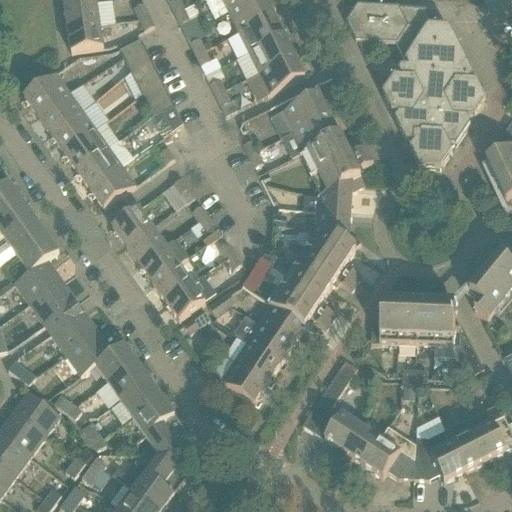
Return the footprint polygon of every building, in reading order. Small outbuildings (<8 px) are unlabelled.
[(96,8),(95,0),(62,0),(64,12),(96,8)] [(263,0),(220,0),(229,17),(263,0)] [(274,20),(264,0),(263,0),(229,17),(239,38),(274,20)] [(179,2),(170,7),(175,18),(185,14),(179,2)] [(100,30),(96,8),(64,12),(68,35),(100,30)] [(149,19),(144,8),(134,13),(140,24),(149,19)] [(473,122),(485,104),(448,31),(434,30),(426,13),(357,9),(347,25),(356,44),(396,47),(408,71),(401,71),(383,99),(392,118),(399,118),(395,124),(420,172),(440,174),(470,128),(466,122),(473,122)] [(190,25),(185,14),(175,18),(181,29),(190,25)] [(155,31),(149,19),(140,24),(145,35),(155,31)] [(284,40),(274,20),(239,38),(249,58),(284,40)] [(103,53),(100,30),(68,35),(71,58),(91,55),(103,53)] [(295,61),(284,40),(249,58),(259,78),(295,61)] [(205,55),(199,43),(190,48),(196,59),(205,55)] [(147,55),(141,44),(120,55),(125,66),(147,55)] [(152,67),(147,55),(125,66),(131,77),(152,67)] [(211,66),(205,55),(196,59),(201,71),(211,66)] [(305,82),(295,61),(259,78),(270,99),(305,82)] [(158,78),(152,67),(131,77),(136,88),(158,78)] [(163,89),(158,78),(136,88),(142,99),(163,89)] [(37,121),(70,98),(56,79),(24,102),(37,121)] [(225,95),(220,84),(210,89),(216,100),(225,95)] [(169,100),(163,89),(142,99),(147,110),(169,100)] [(231,107),(225,95),(216,100),(222,111),(231,107)] [(51,139),(83,116),(70,98),(37,121),(51,139)] [(284,117),(293,135),(294,138),(330,120),(319,99),(284,117)] [(175,111),(169,100),(147,110),(153,122),(175,111)] [(64,158),(96,135),(83,116),(51,139),(64,158)] [(294,138),(282,144),(293,164),(301,160),(308,157),(340,141),(330,120),(294,138)] [(77,176),(109,153),(96,135),(64,158),(77,176)] [(511,143),(504,139),(486,167),(508,215),(511,215),(511,143)] [(340,141),(308,157),(328,197),(329,199),(361,183),(356,174),(373,165),(365,150),(348,158),(340,141)] [(252,145),(247,147),(243,149),(249,160),(258,156),(252,145)] [(90,195),(122,172),(109,153),(77,176),(90,195)] [(175,164),(167,153),(159,159),(167,170),(175,164)] [(264,167),(258,156),(249,160),(255,172),(264,167)] [(104,214),(126,198),(136,191),(122,172),(90,195),(104,214)] [(0,193),(9,188),(0,175),(0,193)] [(189,194),(182,183),(173,189),(181,200),(189,194)] [(365,191),(361,183),(329,199),(328,197),(318,202),(317,216),(351,218),(352,197),(365,191)] [(0,220),(21,205),(9,188),(0,193),(0,220)] [(34,223),(21,205),(0,220),(0,237),(5,244),(34,223)] [(208,221),(201,211),(193,217),(200,227),(208,221)] [(126,252),(152,233),(139,214),(112,233),(126,252)] [(349,240),(351,218),(317,216),(316,230),(325,236),(326,235),(356,255),(361,248),(349,240)] [(222,240),(216,231),(208,221),(200,227),(207,237),(200,242),(206,250),(222,240)] [(47,241),(34,223),(5,244),(17,262),(47,241)] [(139,270),(165,252),(152,233),(126,252),(139,270)] [(325,236),(301,274),(331,294),(336,286),(351,296),(361,282),(346,271),(356,255),(326,235),(325,236)] [(59,259),(47,241),(17,262),(29,278),(28,279),(29,280),(48,266),(59,259)] [(152,289),(179,270),(190,262),(176,244),(166,252),(165,252),(139,270),(152,289)] [(235,258),(228,248),(219,254),(226,264),(235,258)] [(242,269),(237,262),(235,258),(226,264),(234,275),(242,269)] [(511,260),(502,259),(469,300),(480,308),(473,316),(487,327),(494,319),(501,325),(502,324),(499,322),(511,307),(511,260)] [(63,287),(48,266),(29,280),(28,279),(15,289),(30,310),(63,287)] [(165,307),(192,289),(179,270),(152,289),(165,307)] [(301,274),(275,312),(305,332),(311,324),(326,334),(336,320),(320,309),(331,294),(301,274)] [(165,307),(179,327),(217,300),(203,281),(192,289),(165,307)] [(99,337),(84,316),(63,287),(30,310),(65,360),(99,337)] [(229,298),(219,305),(225,314),(235,307),(229,298)] [(225,314),(219,305),(209,313),(215,321),(225,314)] [(372,335),(371,349),(434,353),(433,362),(458,364),(467,380),(469,383),(484,375),(462,331),(454,332),(455,313),(452,312),(391,309),(381,309),(380,335),(372,335)] [(292,351),(305,332),(275,312),(272,310),(260,329),(292,351)] [(204,316),(200,319),(194,324),(200,332),(210,325),(204,316)] [(200,332),(194,324),(184,331),(190,339),(200,332)] [(280,370),(292,351),(260,329),(247,348),(280,370)] [(113,357),(99,337),(65,360),(81,382),(95,372),(94,371),(113,357)] [(267,389),(280,370),(247,348),(234,367),(267,389)] [(124,349),(113,357),(94,371),(95,372),(95,371),(108,389),(137,368),(124,349)] [(511,358),(503,363),(511,380),(511,358)] [(344,458),(362,431),(331,411),(356,373),(345,365),(302,431),(344,458)] [(19,383),(25,374),(15,367),(8,376),(19,383)] [(254,409),(267,389),(234,367),(221,387),(254,409)] [(149,385),(137,368),(108,389),(120,406),(149,385)] [(29,391),(36,382),(25,374),(19,383),(29,391)] [(427,385),(428,376),(403,374),(402,384),(414,385),(427,385)] [(414,394),(414,385),(402,384),(402,393),(414,394)] [(162,403),(149,385),(120,406),(133,423),(162,403)] [(427,394),(427,385),(414,385),(414,394),(427,394)] [(61,422),(44,410),(28,398),(13,418),(45,442),(61,422)] [(65,417),(71,408),(61,401),(54,410),(65,417)] [(175,420),(162,403),(133,423),(145,441),(175,420)] [(75,425),(82,416),(71,408),(65,417),(75,425)] [(511,452),(511,437),(504,421),(498,409),(465,426),(485,466),(511,452)] [(45,442),(13,418),(0,435),(0,440),(30,463),(45,442)] [(187,438),(175,420),(145,441),(159,460),(186,461),(176,447),(187,438)] [(485,466),(465,426),(445,436),(451,448),(465,476),(485,466)] [(82,435),(90,446),(99,439),(91,429),(82,435)] [(363,471),(381,444),(362,431),(344,458),(363,471)] [(381,444),(363,471),(383,484),(388,477),(398,483),(414,484),(415,451),(388,433),(381,444)] [(451,448),(445,436),(427,445),(416,444),(415,451),(414,484),(429,485),(440,480),(444,487),(465,476),(451,448)] [(107,450),(99,439),(90,446),(97,456),(107,450)] [(30,463),(0,440),(0,471),(15,483),(30,463)] [(82,473),(90,463),(81,456),(73,467),(82,473)] [(175,474),(186,461),(159,460),(145,479),(174,500),(187,483),(175,474)] [(99,480),(106,470),(97,463),(90,473),(99,480)] [(74,484),(82,473),(73,467),(65,477),(74,484)] [(0,503),(15,483),(0,471),(0,503)] [(91,490),(99,480),(90,473),(82,484),(91,490)] [(152,511),(165,511),(174,500),(145,479),(132,497),(152,511)] [(77,510),(85,499),(76,492),(68,503),(77,510)] [(62,501),(53,495),(45,505),(54,511),(62,501)] [(152,511),(132,497),(120,511),(152,511)] [(75,511),(77,510),(68,503),(61,511),(75,511)]
